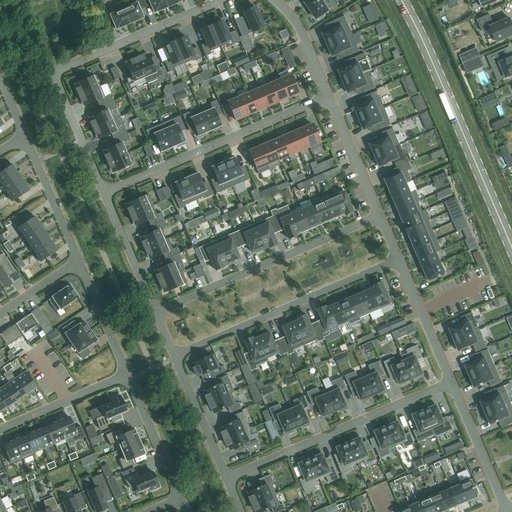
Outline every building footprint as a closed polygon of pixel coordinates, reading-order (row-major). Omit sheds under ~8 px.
[(140,10),(145,8),(141,0),(134,0),(135,1),(123,7),(122,7),(129,24),(143,18),(140,10)] [(154,13),(167,7),(164,0),(141,0),(145,8),(151,5),(154,13)] [(324,15),(329,11),(321,0),(309,0),(305,3),(317,20),(318,19),(319,20),(325,16),(324,15)] [(116,29),(129,24),(122,7),(123,7),(121,2),(116,4),(118,9),(109,13),(116,29)] [(242,24),(242,23),(237,26),(241,37),(264,27),(255,7),(243,12),(247,22),(242,24)] [(482,32),(491,28),(497,42),(511,36),(511,23),(511,24),(511,23),(510,18),(506,20),(494,25),(489,14),(477,20),(482,32)] [(337,28),(323,34),(325,38),(323,39),(326,45),(327,44),(352,34),(345,16),(334,21),(337,28)] [(223,21),(212,26),(221,47),(227,44),(228,47),(240,42),(235,31),(228,34),(223,21)] [(221,47),(212,26),(200,30),(206,43),(200,45),(205,57),(211,54),(210,52),(221,47)] [(352,34),(327,44),(332,56),(346,50),(349,56),(360,51),(352,34)] [(186,37),(175,41),(184,63),(195,59),(196,61),(202,58),(197,47),(191,49),(186,37)] [(173,68),(184,63),(175,41),(170,43),(170,42),(164,44),(165,46),(164,46),(169,59),(164,61),(168,72),(174,70),(173,68)] [(511,57),(509,59),(505,49),(487,57),(492,67),(500,64),(506,78),(511,75),(511,57)] [(353,65),(339,71),(343,82),(368,71),(368,72),(372,70),(365,53),(350,59),(353,65)] [(146,82),(147,84),(158,80),(158,81),(164,78),(159,67),(154,70),(147,54),(143,56),(143,55),(136,58),(146,82)] [(136,86),(146,82),(136,58),(130,61),(126,63),(132,79),(127,81),(132,94),(138,92),(136,86)] [(115,67),(110,69),(115,80),(120,78),(115,67)] [(344,83),(342,84),(345,90),(347,89),(348,93),(373,82),(368,72),(368,71),(343,82),(344,83)] [(291,75),(280,80),(288,97),(299,93),(291,75)] [(95,76),(74,85),(76,89),(78,96),(100,86),(95,76)] [(270,85),(277,102),(288,97),(280,80),(270,85)] [(270,85),(259,89),(267,106),(277,102),(270,85)] [(100,86),(78,96),(81,102),(82,102),(84,106),(99,100),(102,105),(113,101),(110,95),(104,97),(100,86)] [(259,89),(249,94),(256,111),(267,106),(259,89)] [(237,93),(225,98),(235,120),(246,115),(238,98),(239,98),(237,93)] [(249,94),(239,98),(238,98),(246,115),(256,111),(249,94)] [(379,97),(354,108),(356,111),(355,112),(357,118),(359,118),(359,119),(384,108),(379,97)] [(90,123),(93,129),(114,120),(110,111),(117,108),(114,100),(113,101),(102,106),(104,111),(89,118),(90,122),(90,123)] [(200,109),(209,131),(214,129),(214,131),(221,128),(215,114),(221,111),(216,100),(210,103),(211,105),(200,109)] [(360,120),(358,120),(361,127),(362,126),(364,130),(378,124),(380,129),(391,125),(384,108),(359,119),(360,120)] [(205,133),(209,131),(200,109),(189,114),(188,112),(182,115),(187,126),(192,124),(198,137),(205,135),(205,133)] [(162,123),(173,147),(177,145),(178,146),(185,144),(179,130),(184,127),(179,116),(162,123)] [(114,120),(93,129),(95,135),(96,135),(98,140),(114,133),(116,139),(127,134),(120,117),(114,120)] [(168,149),(173,147),(162,123),(145,131),(150,142),(156,139),(162,153),(169,150),(168,149)] [(312,124),(301,129),(309,147),(311,151),(322,147),(312,124)] [(384,138),(370,144),(375,155),(400,145),(393,128),(382,133),(384,138)] [(301,129),(291,134),(298,151),(309,147),(301,129)] [(119,144),(103,151),(105,155),(104,156),(107,162),(126,154),(122,143),(130,140),(127,134),(116,139),(119,144)] [(280,138),(288,156),(298,151),(291,134),(280,138)] [(277,160),(278,160),(288,156),(280,138),(270,143),(277,160)] [(259,147),(269,169),(280,164),(278,160),(277,160),(270,143),(259,147)] [(149,144),(143,147),(148,158),(153,155),(149,144)] [(400,145),(375,155),(380,166),(394,160),(397,168),(409,162),(412,161),(408,153),(404,155),(400,145)] [(249,152),(258,174),(269,169),(259,147),(249,152)] [(126,154),(107,162),(110,169),(110,168),(112,173),(133,164),(128,153),(126,154)] [(223,163),(233,186),(250,179),(245,168),(240,170),(234,156),(227,159),(228,161),(223,163)] [(406,183),(406,184),(412,181),(408,171),(412,169),(409,162),(397,168),(400,174),(386,180),(390,190),(406,183)] [(216,193),(233,186),(223,163),(218,165),(218,163),(211,166),(217,180),(211,182),(216,193)] [(0,172),(0,183),(1,185),(18,173),(12,165),(0,172)] [(186,178),(196,200),(207,195),(207,197),(213,195),(208,184),(203,186),(197,172),(190,175),(191,177),(186,178)] [(1,185),(7,193),(24,181),(18,173),(1,185)] [(184,205),(196,200),(186,178),(182,180),(181,179),(174,182),(180,196),(175,198),(179,209),(185,207),(184,205)] [(24,181),(7,193),(12,202),(29,190),(24,181)] [(307,181),(302,183),(304,187),(305,190),(310,188),(307,181)] [(411,193),(410,193),(406,184),(406,183),(390,190),(394,200),(411,193)] [(161,189),(166,200),(172,198),(167,187),(161,189)] [(343,190),(332,195),(340,214),(344,213),(345,215),(352,212),(343,190)] [(394,200),(398,210),(418,202),(420,201),(416,190),(410,193),(411,193),(394,200)] [(152,206),(153,206),(154,206),(149,195),(126,204),(127,209),(130,215),(152,206)] [(322,201),(330,220),(336,218),(336,216),(340,214),(332,195),(321,199),(322,201)] [(312,206),(319,223),(324,221),(325,223),(330,220),(322,201),(312,206)] [(422,212),(422,211),(418,202),(398,210),(403,220),(422,212)] [(275,209),(270,211),(272,216),(277,228),(283,226),(288,239),(296,236),(295,234),(298,232),(290,212),(287,205),(276,210),(275,209)] [(153,225),(164,220),(161,213),(156,215),(153,206),(152,206),(130,215),(133,222),(135,226),(151,219),(153,225)] [(301,210),(310,229),(315,227),(315,225),(319,223),(312,206),(302,210),(301,210)] [(290,212),(298,232),(303,230),(303,232),(310,229),(301,210),(302,210),(301,208),(290,212)] [(429,221),(431,220),(426,210),(422,211),(422,212),(403,220),(405,224),(403,225),(406,231),(429,221)] [(229,222),(242,217),(239,211),(227,215),(229,222)] [(272,216),(254,224),(264,249),(276,244),(270,231),(277,228),(272,216)] [(35,217),(18,228),(23,237),(40,225),(35,217)] [(166,240),(165,239),(161,229),(167,226),(164,220),(153,225),(156,231),(140,238),(142,242),(141,242),(144,249),(166,240)] [(410,236),(411,240),(433,231),(429,221),(406,231),(408,236),(410,236)] [(254,224),(235,232),(240,244),(247,241),(251,252),(256,250),(257,253),(264,249),(254,224)] [(23,237),(29,245),(46,233),(40,225),(23,237)] [(411,240),(416,250),(437,241),(433,231),(411,240)] [(235,232),(217,240),(227,265),(235,262),(234,260),(238,258),(234,247),(240,244),(235,232)] [(46,233),(29,245),(35,253),(52,242),(46,233)] [(168,258),(179,254),(176,248),(172,249),(167,238),(165,239),(166,240),(144,249),(147,255),(149,259),(165,253),(168,258)] [(217,240),(198,248),(203,260),(210,257),(215,270),(227,265),(217,240)] [(436,253),(442,251),(437,241),(416,250),(420,260),(436,253)] [(52,242),(35,253),(40,262),(57,250),(52,242)] [(424,270),(440,263),(436,253),(420,260),(424,270)] [(0,284),(3,289),(12,283),(7,277),(15,271),(2,254),(0,255),(0,284)] [(180,273),(175,262),(181,260),(179,254),(168,258),(170,264),(154,271),(156,275),(156,276),(158,282),(180,273)] [(440,263),(424,270),(429,280),(439,276),(439,277),(441,276),(441,275),(445,273),(440,263)] [(197,278),(205,275),(200,264),(192,267),(197,278)] [(180,273),(158,282),(161,288),(162,288),(164,293),(187,283),(182,272),(180,273)] [(372,289),(381,309),(392,304),(382,283),(375,286),(376,288),(372,289)] [(70,286),(49,300),(56,312),(78,297),(70,286)] [(361,292),(370,314),(381,309),(372,289),(368,291),(367,290),(361,292)] [(360,318),(370,314),(361,292),(355,295),(356,296),(351,298),(360,318)] [(361,320),(360,318),(351,298),(347,300),(346,299),(340,301),(349,323),(350,325),(361,320)] [(349,323),(340,301),(334,304),(335,305),(331,307),(339,327),(349,323)] [(329,334),(340,329),(339,327),(331,307),(327,309),(326,307),(319,310),(324,323),(319,326),(324,337),(330,335),(329,334)] [(38,309),(31,313),(34,317),(41,313),(38,308),(38,309)] [(454,340),(479,329),(472,312),(461,317),(463,323),(449,329),(451,332),(449,333),(452,339),(454,338),(454,340)] [(23,335),(39,324),(31,313),(15,324),(23,335)] [(295,320),(305,345),(317,340),(318,342),(325,340),(324,337),(319,326),(312,328),(307,315),(295,320)] [(287,353),(288,355),(295,353),(294,350),(305,345),(295,320),(287,323),(288,325),(284,327),(288,339),(282,341),(287,353)] [(70,323),(62,329),(72,343),(90,331),(84,322),(74,328),(70,323)] [(0,335),(7,346),(23,335),(15,324),(0,334),(0,335)] [(479,329),(454,340),(455,341),(453,341),(456,347),(457,347),(459,351),(473,345),(476,352),(487,347),(479,329)] [(90,331),(72,343),(83,359),(91,353),(87,347),(96,340),(90,331)] [(265,333),(258,336),(268,359),(279,353),(280,356),(287,353),(282,341),(276,344),(271,333),(266,335),(265,333)] [(268,359),(258,336),(246,341),(252,354),(245,357),(251,371),(258,368),(257,366),(269,361),(268,359)] [(403,359),(411,379),(416,377),(416,379),(424,376),(417,361),(422,358),(417,346),(406,350),(408,353),(400,357),(401,359),(403,359)] [(470,376),(495,366),(488,349),(477,354),(479,359),(465,365),(470,376)] [(243,353),(235,354),(236,363),(244,363),(243,353)] [(194,368),(198,377),(213,370),(215,376),(226,371),(224,366),(221,367),(215,354),(210,356),(209,354),(201,358),(202,360),(194,364),(195,368),(194,368)] [(407,381),(411,379),(403,359),(395,362),(393,358),(384,362),(388,373),(394,371),(400,386),(408,383),(407,381)] [(371,372),(365,375),(374,395),(378,393),(379,395),(386,392),(379,377),(385,375),(379,361),(369,366),(371,372)] [(495,366),(470,376),(475,387),(481,385),(481,386),(483,385),(483,384),(488,381),(491,387),(502,382),(495,366)] [(369,397),(374,395),(365,375),(358,378),(356,371),(345,376),(351,389),(356,387),(363,402),(370,399),(369,397)] [(25,372),(15,379),(25,394),(36,388),(25,372)] [(219,385),(205,391),(207,396),(206,396),(209,403),(228,395),(227,394),(223,384),(230,381),(228,375),(217,380),(219,385)] [(332,386),(326,389),(336,411),(340,410),(341,411),(348,408),(341,391),(346,389),(341,378),(331,382),(332,386)] [(25,394),(15,379),(5,386),(16,401),(25,394)] [(0,398),(6,408),(16,401),(5,386),(0,389),(0,398)] [(486,413),(510,402),(503,386),(492,391),(495,396),(481,402),(486,413)] [(318,388),(307,392),(313,406),(318,403),(325,418),(332,415),(331,413),(336,411),(326,389),(320,392),(318,388)] [(228,395),(209,403),(212,409),(213,409),(215,413),(228,407),(231,413),(242,408),(239,402),(237,403),(232,392),(227,394),(228,395)] [(99,429),(114,423),(111,417),(126,411),(120,395),(111,399),(113,402),(98,408),(101,416),(95,419),(99,429)] [(296,405),(289,408),(298,428),(302,426),(303,428),(310,425),(304,409),(309,407),(304,396),(294,400),(296,405)] [(511,406),(510,402),(486,413),(490,424),(496,422),(497,423),(499,422),(499,421),(504,418),(507,426),(511,423),(511,406)] [(442,419),(436,403),(428,407),(429,409),(425,411),(435,435),(436,437),(453,429),(448,416),(442,419)] [(293,429),(298,428),(289,408),(283,410),(280,404),(269,408),(275,422),(281,419),(287,434),(294,431),(293,429)] [(433,436),(435,435),(425,411),(421,412),(420,410),(412,414),(419,430),(414,432),(418,442),(433,436)] [(225,439),(248,429),(243,419),(246,417),(244,412),(233,416),(235,422),(221,428),(223,432),(222,433),(225,439)] [(58,422),(65,439),(72,436),(74,441),(85,437),(80,424),(73,427),(69,417),(58,422)] [(391,425),(387,427),(396,447),(402,444),(404,448),(414,444),(410,433),(404,435),(398,420),(391,423),(391,425)] [(47,427),(54,444),(65,439),(58,422),(47,427)] [(36,431),(43,448),(54,444),(47,427),(36,431)] [(396,447),(387,427),(383,429),(382,427),(375,430),(381,445),(376,447),(380,458),(391,454),(389,449),(396,447)] [(119,450),(140,441),(135,429),(121,435),(119,429),(105,435),(110,445),(116,443),(119,450)] [(248,429),(225,439),(227,446),(229,445),(230,450),(244,444),(247,450),(260,444),(257,438),(253,440),(248,429)] [(25,436),(32,453),(33,453),(43,448),(36,431),(25,436)] [(23,460),(34,455),(33,453),(32,453),(25,436),(14,441),(23,460)] [(349,443),(358,463),(364,460),(366,464),(377,460),(372,449),(366,451),(360,436),(353,439),(353,441),(349,443)] [(3,445),(11,465),(23,460),(14,441),(3,445)] [(140,441),(119,450),(122,457),(118,459),(123,469),(134,465),(132,459),(145,453),(140,441)] [(358,463),(349,443),(345,445),(344,443),(337,446),(343,461),(338,463),(342,474),(353,470),(351,466),(358,463)] [(462,443),(445,450),(448,456),(465,449),(462,443)] [(316,457),(311,459),(320,479),(326,476),(329,482),(340,478),(334,465),(328,467),(322,452),(315,455),(316,457)] [(438,452),(424,459),(426,465),(441,459),(438,452)] [(313,482),(320,479),(311,459),(307,461),(306,459),(299,462),(305,477),(300,480),(305,493),(316,488),(313,482)] [(423,460),(413,464),(415,469),(425,464),(423,460)] [(446,460),(440,463),(442,466),(445,474),(451,472),(446,460)] [(424,467),(419,469),(423,477),(423,478),(429,476),(424,467)] [(419,469),(412,472),(416,480),(423,477),(419,469)] [(159,487),(153,472),(137,478),(135,473),(124,477),(128,488),(133,486),(136,493),(149,487),(151,491),(159,487)] [(94,486),(86,490),(95,511),(97,511),(99,511),(98,511),(102,511),(106,510),(105,508),(108,507),(105,501),(112,498),(101,474),(91,478),(94,486)] [(263,487),(249,493),(251,497),(250,498),(253,504),(276,494),(271,483),(274,482),(270,475),(259,479),(263,487)] [(460,482),(468,501),(478,496),(477,494),(479,494),(476,488),(475,488),(470,477),(460,482)] [(460,480),(449,485),(458,505),(468,501),(460,482),(460,480)] [(449,485),(439,489),(448,509),(458,505),(449,485)] [(439,489),(430,493),(437,511),(442,511),(448,509),(439,489)] [(74,498),(63,502),(66,511),(80,511),(79,507),(85,504),(80,493),(73,496),(74,498)] [(437,511),(430,493),(420,498),(425,511),(437,511)] [(276,494),(253,504),(255,510),(256,510),(257,511),(264,511),(272,509),(273,511),(279,511),(285,510),(283,504),(280,505),(276,494)] [(47,509),(40,511),(59,511),(53,497),(43,501),(47,509)] [(425,511),(420,498),(410,502),(414,511),(425,511)] [(357,500),(351,503),(355,511),(361,511),(362,511),(357,500)] [(414,511),(410,502),(399,506),(401,511),(414,511)]
